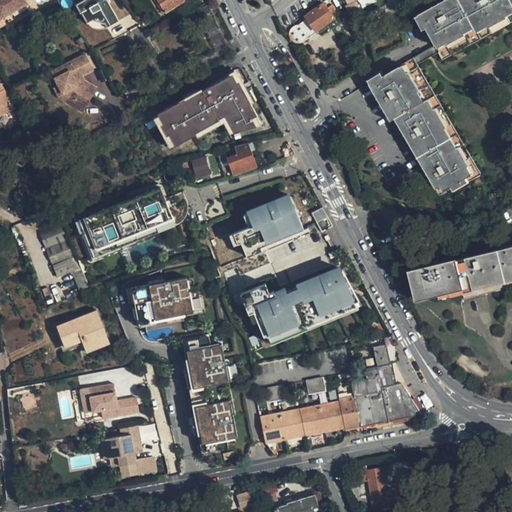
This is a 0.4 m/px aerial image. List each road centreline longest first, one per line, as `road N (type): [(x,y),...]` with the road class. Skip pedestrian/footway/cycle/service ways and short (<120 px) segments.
road 1 (residential): [(230,0),(425,363)]
road 2 (residential): [(43,511),(189,488)]
road 3 (residential): [(189,488),(331,462)]
road 4 (residential): [(0,372),(11,511)]
road 5 (residential): [(163,359),(189,488)]
